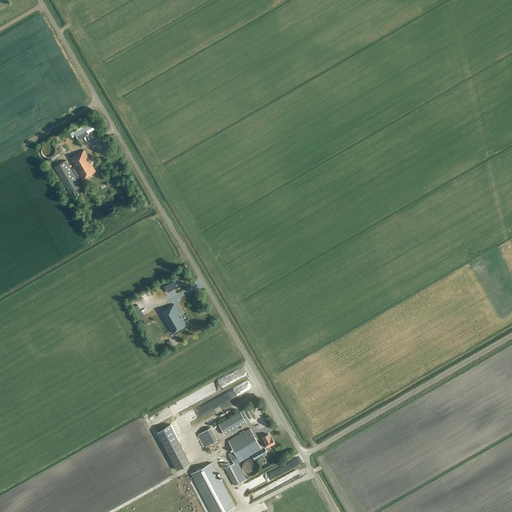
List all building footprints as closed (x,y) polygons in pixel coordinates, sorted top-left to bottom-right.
[(84,125),(74,131),(78,140),(89,133),(88,133),(90,131),(94,129),(90,122),(84,125)] [(45,156),(47,157),(49,157),(51,157),(53,155),(55,153),(55,151),(55,149),(54,147),(53,145),(51,144),(48,143),(46,144),(44,145),(42,146),(41,148),(41,151),(42,153),(43,155),(45,156)] [(95,171),(90,163),(89,163),(87,160),(89,158),(84,150),(70,158),(75,166),(71,169),(66,160),(54,167),(70,193),(81,186),(76,177),(80,175),(82,178),(95,171)] [(174,281),(164,287),(167,293),(178,286),(174,281)] [(174,304),(160,312),(172,333),(185,326),(180,317),(179,318),(177,314),(179,313),(174,304)] [(143,316),(138,306),(134,308),(139,318),(143,316)] [(245,378),(246,380),(205,401),(210,410),(241,395),(242,397),(251,393),(249,389),(254,386),(249,376),(245,378)] [(248,408),(244,410),(248,419),(252,417),(248,408)] [(224,435),(246,422),(246,421),(248,420),(245,414),(242,415),(240,412),(218,424),(224,435)] [(198,435),(205,447),(217,441),(210,428),(198,435)] [(250,428),(228,441),(234,450),(228,453),(234,463),(228,466),(225,468),(234,485),(246,479),(238,463),(252,455),(254,459),(267,452),(265,448),(267,447),(275,443),(272,438),(270,438),(268,434),(262,437),(265,442),(264,442),(265,443),(260,446),(250,428)] [(190,463),(177,438),(164,445),(177,470),(190,463)] [(243,472),(245,474),(247,475),(250,476),(252,476),(255,475),(257,473),(258,471),(259,468),(259,466),(258,463),(256,461),(254,460),(251,459),(248,459),(246,460),(244,462),(243,464),(242,467),(242,469),(243,472)] [(211,511),(224,511),(235,507),(211,463),(191,473),(211,511)] [(256,480),(240,486),(244,495),(246,494),(246,496),(249,495),(248,494),(251,493),(250,491),(259,488),(256,480)] [(267,492),(280,485),(277,480),(265,487),(267,492)]
